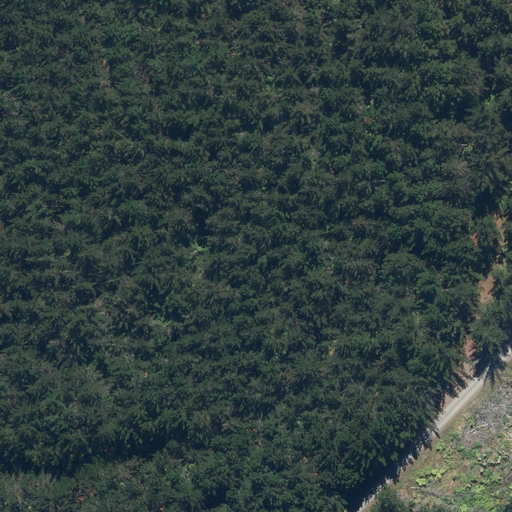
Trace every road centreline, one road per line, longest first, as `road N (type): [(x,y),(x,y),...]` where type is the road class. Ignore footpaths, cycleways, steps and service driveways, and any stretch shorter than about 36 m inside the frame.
road 1 (track): [(348,511),(511,341)]
road 2 (track): [(488,365),(511,208)]
